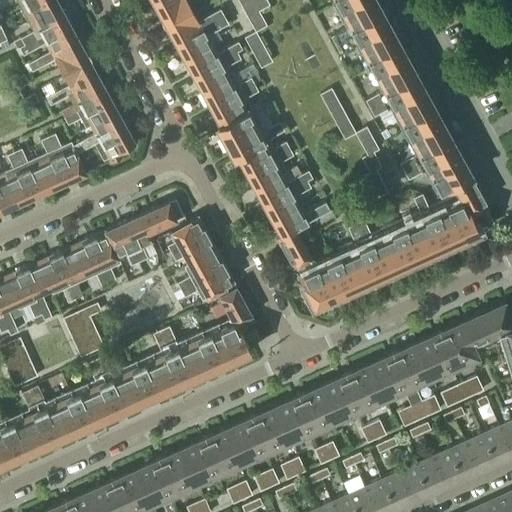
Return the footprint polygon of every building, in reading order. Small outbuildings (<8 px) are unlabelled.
[(28,9),(32,16),(59,1),(57,0),(17,0),(23,11),(28,9)] [(165,0),(157,5),(166,21),(192,7),(188,0),(165,0)] [(269,4),(267,0),(238,0),(255,29),(266,23),(258,9),(269,4)] [(386,16),(377,0),(340,0),(338,1),(350,24),(331,34),(336,44),(386,16)] [(68,19),(59,1),(32,16),(38,26),(32,29),(13,39),(16,46),(19,45),(68,19)] [(199,19),(192,7),(166,21),(175,37),(223,11),(220,7),(199,19)] [(223,11),(175,37),(184,54),(210,39),(206,33),(228,21),(223,11)] [(359,40),(373,65),(403,48),(386,16),(336,44),(340,51),(359,40)] [(30,63),(78,37),(68,19),(19,45),(23,52),(40,43),(45,40),(50,49),(29,61),(30,63)] [(272,60),(255,31),(244,37),(261,66),(272,60)] [(88,55),(78,37),(30,63),(33,69),(49,60),(55,57),(62,69),(88,55)] [(216,51),(210,39),(184,54),(192,70),(240,44),(238,39),(216,51)] [(240,44),(192,70),(201,86),(228,72),(224,65),(246,54),(240,44)] [(420,80),(403,48),(373,65),(385,88),(366,98),(371,107),(420,80)] [(98,73),(88,55),(62,69),(69,82),(63,85),(46,94),(49,100),(98,73)] [(257,71),(250,75),(253,79),(254,82),(261,79),(257,71)] [(234,84),(228,72),(201,86),(210,103),(253,79),(250,75),(234,84)] [(17,87),(28,81),(24,73),(13,79),(17,87)] [(64,115),(107,91),(98,73),(49,100),(50,101),(67,92),(73,89),(78,99),(61,108),(64,115)] [(210,103),(219,119),(220,121),(246,106),(242,98),(258,89),(253,79),(210,103)] [(394,104),(407,128),(438,112),(420,80),(371,107),(375,114),(394,104)] [(354,131),(331,86),(319,93),(343,137),(354,131)] [(10,91),(16,102),(23,98),(17,87),(10,91)] [(117,109),(107,91),(64,115),(68,122),(86,113),(91,123),(117,109)] [(23,98),(27,105),(38,99),(34,92),(23,98)] [(247,105),(246,106),(220,121),(216,123),(235,156),(238,154),(264,140),(284,129),(279,120),(261,130),(247,105)] [(127,127),(117,109),(91,123),(95,131),(89,134),(90,134),(73,143),(76,150),(93,141),(95,144),(127,127)] [(455,144),(438,112),(407,128),(420,152),(401,163),(405,171),(455,144)] [(378,148),(366,125),(355,131),(366,153),(361,156),(370,171),(364,174),(376,196),(387,190),(375,168),(381,165),(373,150),(378,148)] [(108,153),(111,159),(122,154),(119,149),(135,142),(127,127),(95,144),(102,157),(108,153)] [(55,131),(48,134),(69,179),(85,171),(80,161),(75,151),(72,143),(63,148),(60,142),(55,131)] [(49,154),(39,158),(52,186),(69,179),(48,134),(42,137),(47,148),(49,154)] [(269,148),(264,140),(238,154),(245,168),(289,145),(285,139),(269,148)] [(442,191),(455,184),(472,175),(455,144),(405,171),(409,177),(428,167),(442,191)] [(289,145),(245,168),(254,185),(281,170),(276,162),(293,153),(289,145)] [(21,146),(14,149),(35,194),(52,186),(39,158),(29,163),(26,157),(21,146)] [(15,169),(5,174),(18,202),(35,194),(14,149),(7,152),(12,163),(15,169)] [(286,180),(281,170),(254,185),(263,201),(306,178),(311,175),(307,168),(286,180)] [(0,206),(1,209),(18,202),(5,174),(0,175),(0,206)] [(455,184),(463,198),(474,218),(485,212),(487,216),(481,220),(483,224),(493,218),(491,214),(485,202),(487,202),(472,175),(455,184)] [(306,178),(263,201),(272,217),(299,203),(294,194),(300,191),(310,185),(306,178)] [(475,219),(474,218),(463,198),(431,212),(422,193),(413,197),(422,216),(372,239),(363,218),(347,225),(356,246),(312,266),(327,298),(479,230),(475,219)] [(175,197),(154,207),(162,225),(176,218),(184,215),(175,197)] [(304,212),(299,203),(272,217),(281,234),(295,227),(314,216),(329,208),(325,201),(304,212)] [(147,231),(162,225),(154,207),(132,216),(145,244),(152,241),(147,231)] [(171,242),(175,249),(207,232),(198,215),(185,222),(171,229),(177,239),(171,242)] [(142,245),(145,244),(132,216),(115,224),(128,252),(130,258),(145,251),(142,245)] [(115,224),(97,232),(110,260),(128,252),(115,224)] [(295,227),(281,234),(278,236),(294,266),(311,256),(295,227)] [(110,260),(97,232),(80,240),(92,268),(94,267),(102,283),(117,277),(110,260)] [(184,254),(189,262),(216,248),(207,232),(175,249),(179,257),(184,254)] [(75,275),(92,268),(80,240),(62,248),(75,275)] [(62,248),(45,256),(57,283),(61,282),(68,299),(83,292),(75,275),(62,248)] [(225,264),(216,248),(189,262),(194,271),(178,280),(182,287),(225,264)] [(42,290),(57,283),(45,256),(27,264),(50,313),(52,312),(42,290)] [(27,264),(10,272),(22,299),(27,297),(35,314),(40,311),(42,311),(44,316),(50,313),(27,264)] [(207,295),(234,281),(225,264),(182,287),(185,294),(202,285),(207,295)] [(315,303),(327,298),(312,266),(298,272),(315,303)] [(9,305),(22,299),(10,272),(0,276),(0,296),(15,329),(19,327),(9,305)] [(228,312),(245,302),(236,284),(218,294),(228,312)] [(0,296),(0,326),(1,329),(7,326),(10,331),(15,329),(0,296)] [(100,309),(97,301),(63,316),(80,354),(101,345),(88,314),(100,309)] [(473,342),(499,331),(511,325),(511,318),(504,301),(463,320),(473,342)] [(255,320),(245,302),(228,312),(232,320),(237,330),(240,328),(255,320)] [(35,314),(33,315),(36,322),(44,319),(40,311),(35,314)] [(211,367),(250,349),(244,337),(251,333),(254,339),(260,336),(254,326),(242,332),(240,328),(237,330),(232,320),(197,335),(211,367)] [(473,342),(463,320),(414,341),(430,376),(479,354),(473,342)] [(161,352),(175,383),(211,367),(197,335),(177,345),(168,325),(152,332),(161,352)] [(511,325),(499,331),(511,374),(511,325)] [(37,374),(18,335),(0,343),(0,352),(15,384),(37,374)] [(414,384),(430,376),(414,341),(365,363),(381,398),(402,389),(409,404),(397,410),(403,424),(439,407),(433,393),(421,399),(414,384)] [(139,399),(175,383),(161,352),(125,368),(139,399)] [(103,416),(139,399),(125,368),(111,374),(102,354),(86,361),(95,381),(88,384),(103,416)] [(332,420),(381,398),(365,363),(317,385),(332,420)] [(457,382),(464,397),(482,388),(476,374),(457,382)] [(446,405),(464,397),(457,382),(439,390),(446,405)] [(30,448),(66,432),(52,400),(47,403),(38,383),(20,391),(29,411),(16,417),(30,448)] [(66,432),(103,416),(88,384),(52,400),(66,432)] [(268,407),(283,442),(332,420),(317,385),(268,407)] [(488,401),(485,394),(475,398),(478,405),(488,401)] [(464,412),(460,405),(451,409),(455,417),(464,412)] [(234,464),(283,442),(268,407),(219,429),(234,464)] [(455,417),(451,409),(442,413),(446,421),(455,417)] [(0,462),(19,453),(30,448),(16,417),(0,423),(0,462)] [(385,432),(378,418),(360,426),(366,440),(385,432)] [(511,419),(499,426),(511,454),(511,419)] [(430,427),(426,420),(417,424),(421,431),(430,427)] [(412,435),(421,431),(417,424),(408,428),(412,435)] [(495,462),(511,454),(499,426),(482,433),(495,462)] [(186,486),(234,464),(219,429),(170,451),(186,486)] [(495,462),(482,433),(465,441),(478,470),(495,462)] [(396,443),(393,435),(384,439),(387,447),(396,443)] [(338,453),(331,439),(313,448),(320,462),(338,453)] [(387,447),(384,439),(375,443),(378,451),(387,447)] [(461,477),(478,470),(465,441),(448,449),(461,477)] [(444,485),(461,477),(448,449),(431,456),(444,485)] [(350,454),(353,462),(362,458),(359,450),(350,454)] [(186,486),(170,451),(121,473),(137,508),(186,486)] [(304,468),(297,454),(279,463),(285,477),(304,468)] [(353,462),(350,454),(341,458),(344,466),(353,462)] [(427,493),(444,485),(431,456),(415,464),(427,493)] [(411,500),(427,493),(415,464),(398,471),(411,500)] [(329,473),(325,465),(316,470),(320,477),(329,473)] [(278,480),(271,466),(252,474),(259,489),(278,480)] [(320,477),(316,470),(308,474),(311,481),(320,477)] [(394,508),(411,500),(398,471),(381,479),(394,508)] [(79,511),(128,511),(137,508),(121,473),(72,495),(79,511)] [(251,493),(245,478),(225,487),(232,501),(251,493)] [(384,511),(394,508),(381,479),(364,487),(375,511),(384,511)] [(295,488),(292,481),(283,485),(286,492),(295,488)] [(277,496),(286,492),(283,485),(274,489),(277,496)] [(354,511),(375,511),(364,487),(347,494),(354,511)] [(501,511),(511,511),(511,489),(495,498),(501,511)] [(334,511),(354,511),(347,494),(330,502),(334,511)] [(79,511),(72,495),(35,511),(79,511)] [(206,511),(210,511),(203,496),(185,505),(188,511),(206,511)] [(262,504),(259,496),(250,500),(253,508),(262,504)] [(479,511),(501,511),(495,498),(477,506),(479,511)] [(253,508),(250,500),(240,504),(244,511),(253,508)] [(334,511),(330,502),(313,509),(314,511),(334,511)]
